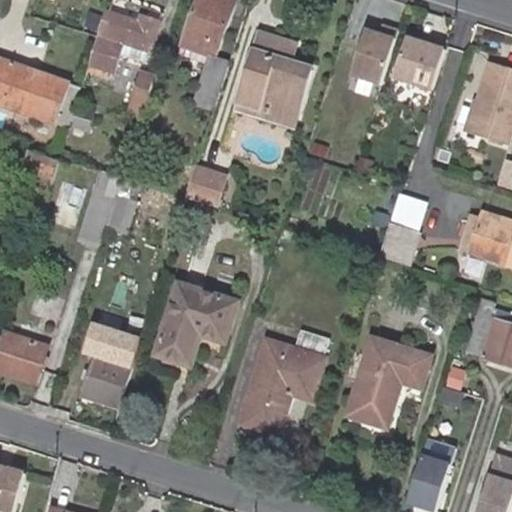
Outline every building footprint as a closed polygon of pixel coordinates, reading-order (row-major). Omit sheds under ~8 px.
[(207,0),(199,0),(183,48),(186,48),(184,55),(211,64),(205,86),(219,91),(228,60),(219,56),(237,3),(227,0),(218,0),(217,3),(207,0)] [(109,15),(92,68),(115,76),(122,55),(148,63),(153,52),(161,24),(144,17),(141,26),(109,15)] [(369,24),(366,32),(380,37),(382,29),(369,24)] [(468,55),(474,31),(459,27),(451,49),(468,55)] [(382,88),(399,34),(382,29),(380,37),(366,32),(352,78),(382,88)] [(311,72),(290,65),(279,61),(284,45),(258,37),(235,110),(293,130),(311,72)] [(434,92),(446,52),(408,40),(395,80),(434,92)] [(279,61),(290,65),(295,48),(284,45),(279,61)] [(0,106),(68,128),(81,89),(0,62),(0,106)] [(511,69),(500,66),(477,136),(509,147),(511,137),(511,69)] [(140,121),(154,79),(137,74),(124,115),(140,121)] [(219,91),(205,86),(199,105),(213,109),(219,91)] [(81,96),(78,102),(96,109),(99,102),(81,96)] [(96,109),(78,102),(71,125),(90,130),(96,109)] [(291,137),(293,130),(235,110),(233,118),(291,137)] [(59,158),(28,148),(19,182),(49,192),(59,158)] [(357,164),(344,160),(341,169),(354,173),(357,164)] [(195,169),(187,197),(216,206),(226,178),(195,169)] [(122,178),(99,170),(77,238),(100,246),(108,223),(117,194),(122,178)] [(135,200),(117,194),(108,223),(125,229),(135,200)] [(398,205),(392,224),(416,232),(422,213),(398,205)] [(511,226),(485,218),(484,222),(511,230),(511,226)] [(511,230),(484,222),(473,219),(467,243),(471,245),(469,253),(511,266),(511,230)] [(382,258),(410,267),(422,233),(416,232),(392,224),(382,258)] [(189,334),(200,337),(223,345),(236,304),(178,287),(156,355),(180,362),(189,334)] [(511,316),(492,310),(494,305),(481,301),(465,352),(482,357),(481,362),(511,370),(511,316)] [(269,340),(244,421),(280,432),(293,393),(312,399),(325,357),(321,356),(327,338),(302,330),(295,349),(269,340)] [(191,365),(200,337),(189,334),(180,362),(191,365)] [(47,350),(3,335),(0,344),(0,372),(35,385),(47,350)] [(422,387),(432,355),(374,337),(350,415),(390,426),(405,381),(422,387)] [(119,410),(132,371),(92,359),(79,397),(119,410)] [(457,365),(447,399),(460,403),(470,369),(457,365)] [(441,451),(422,500),(449,511),(468,461),(441,451)] [(14,511),(25,474),(0,466),(0,509),(8,511),(14,511)] [(59,471),(50,500),(60,503),(69,474),(59,471)]
